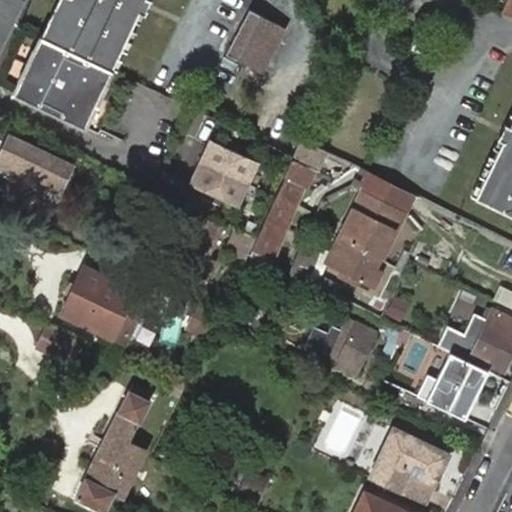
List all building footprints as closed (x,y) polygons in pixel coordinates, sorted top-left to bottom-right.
[(55,0),(38,35),(43,37),(65,0),(55,0)] [(76,0),(65,0),(43,37),(110,69),(116,56),(120,47),(129,29),(134,19),(142,0),(81,0),(80,2),(76,0)] [(149,0),(142,0),(134,19),(139,21),(149,0)] [(243,11),(221,57),(259,75),(280,29),(243,11)] [(134,31),(129,29),(120,47),(126,50),(134,31)] [(43,37),(38,35),(11,92),(84,127),(110,69),(43,37)] [(121,58),(116,56),(110,69),(114,72),(121,58)] [(511,131),(503,151),(505,151),(511,135),(511,131)] [(17,193),(14,198),(38,210),(55,174),(61,178),(68,163),(7,134),(0,149),(0,183),(7,187),(17,193)] [(511,135),(505,151),(500,162),(493,175),(511,184),(511,135)] [(258,163),(209,139),(188,182),(237,206),(258,163)] [(300,141),(292,157),(296,160),(251,251),(262,256),(264,252),(273,256),(304,190),(307,191),(317,172),(311,169),(319,150),(300,141)] [(488,181),(490,182),(493,175),(500,162),(498,160),(488,181)] [(410,193),(369,173),(360,193),(401,211),(410,193)] [(511,184),(493,175),(490,182),(486,190),(481,201),(511,215),(511,184)] [(4,194),(14,198),(17,193),(7,187),(4,194)] [(374,268),(401,211),(360,193),(325,267),(373,288),(381,271),(374,268)] [(189,209),(163,262),(203,282),(213,263),(205,259),(222,225),(189,209)] [(254,236),(235,227),(223,249),(230,253),(226,261),(239,268),(246,253),(254,236)] [(308,227),(286,273),(305,282),(327,236),(308,227)] [(245,257),(239,272),(260,280),(266,265),(245,257)] [(142,299),(81,269),(59,316),(120,344),(142,299)] [(288,299),(296,284),(277,273),(269,288),(288,299)] [(313,287),(333,296),(339,285),(319,275),(313,287)] [(214,319),(215,317),(186,304),(171,334),(200,348),(214,319)] [(404,327),(412,311),(398,304),(390,320),(404,327)] [(509,372),(511,366),(511,317),(499,311),(492,324),(479,317),(470,336),(452,328),(443,348),(448,351),(473,363),(477,356),(509,372)] [(352,319),(345,334),(355,340),(352,347),(341,341),(333,359),(361,373),(381,332),(352,319)] [(355,340),(345,334),(341,341),(352,347),(355,340)] [(488,370),(448,351),(424,399),(464,419),(488,370)] [(125,393),(74,499),(99,511),(102,511),(111,494),(119,498),(142,452),(126,444),(146,403),(125,393)] [(428,506),(453,456),(398,431),(374,481),(428,506)] [(254,503),(264,480),(247,471),(235,495),(254,503)] [(358,511),(405,511),(367,494),(358,511)]
